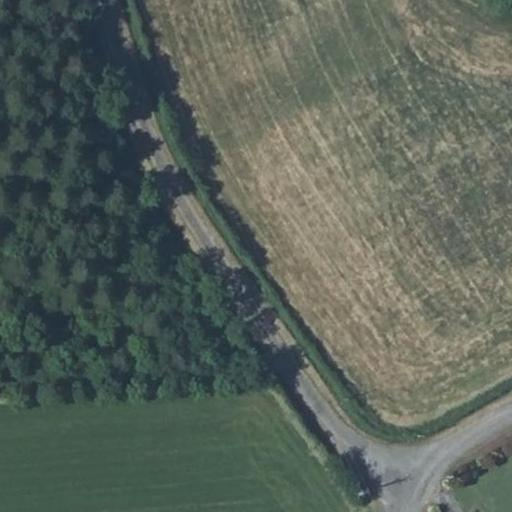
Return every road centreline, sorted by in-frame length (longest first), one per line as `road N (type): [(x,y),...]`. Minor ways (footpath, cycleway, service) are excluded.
road 1 (unclassified): [(391,483),(323,416),(170,189),(125,81),(103,0)]
road 2 (unclassified): [(511,415),(391,483)]
